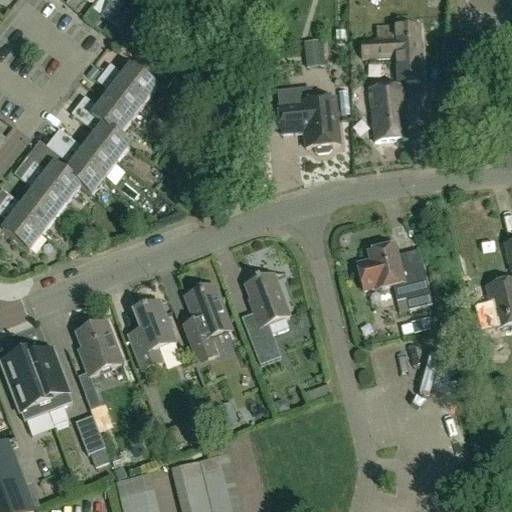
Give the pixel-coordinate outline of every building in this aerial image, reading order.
[(100,0),(111,8),(103,19),(111,26),(116,18),(125,25),(143,1),(141,0),(100,0)] [(422,84),(419,30),(395,31),(395,29),(358,30),(360,63),(397,62),(398,85),(422,84)] [(321,56),(329,55),(329,69),(343,68),(341,36),(319,37),(321,56)] [(110,68),(104,76),(144,108),(157,91),(130,69),(123,78),(110,68)] [(175,80),(160,68),(150,81),(165,93),(175,80)] [(93,69),(86,79),(94,85),(101,76),(93,69)] [(144,108),(104,76),(97,85),(109,95),(103,103),(131,124),(144,108)] [(407,141),(402,90),(370,94),(375,144),(407,141)] [(304,135),(306,152),(314,151),(314,154),(318,157),(329,156),(332,152),(331,149),(339,148),(334,101),(298,105),(297,93),(278,94),(279,110),(278,110),(281,137),(304,135)] [(85,100),(79,108),(119,140),(131,124),(103,103),(97,110),(85,100)] [(130,149),(119,140),(79,108),(72,117),(96,137),(90,145),(116,166),(130,149)] [(59,134),(53,142),(104,182),(116,166),(90,145),(83,153),(59,134)] [(104,182),(53,142),(46,151),(59,161),(70,169),(64,176),(53,167),(53,168),(80,189),(91,198),(104,182)] [(34,166),(27,174),(67,206),(80,189),(53,168),(46,176),(34,166)] [(21,183),(27,174),(21,169),(14,178),(21,183)] [(67,206),(27,174),(21,183),(33,193),(27,201),(54,222),(67,206)] [(0,205),(2,207),(8,199),(2,194),(0,196),(0,205)] [(8,199),(2,207),(41,238),(54,222),(27,201),(21,209),(8,199)] [(41,238),(2,207),(0,209),(0,219),(8,226),(1,234),(28,255),(41,238)] [(431,308),(423,271),(401,277),(394,250),(369,256),(371,265),(357,268),(364,294),(377,290),(378,293),(394,289),(397,304),(407,301),(409,313),(431,308)] [(281,361),(272,338),(288,331),(284,322),(290,319),(273,279),(285,274),(284,273),(259,284),(258,282),(255,283),(256,285),(244,289),(255,316),(241,321),(260,369),(281,361)] [(511,283),(486,290),(499,337),(506,340),(511,337),(511,283)] [(186,335),(192,352),(198,366),(216,359),(209,340),(230,332),(215,293),(186,304),(196,331),(186,335)] [(176,348),(159,305),(133,315),(142,340),(132,344),(130,338),(128,339),(142,375),(163,367),(157,353),(174,347),(175,349),(176,348)] [(413,337),(431,332),(428,321),(410,326),(413,337)] [(89,382),(90,381),(122,368),(106,326),(77,338),(86,363),(82,365),(87,377),(89,382)] [(33,354),(25,357),(47,416),(72,407),(68,396),(52,355),(50,355),(48,350),(33,356),(33,354)] [(47,416),(25,357),(1,367),(20,416),(24,425),(47,416)] [(90,414),(101,410),(95,394),(84,399),(90,414)] [(230,402),(230,422),(248,422),(248,402),(230,402)] [(280,403),(273,406),(277,417),(288,413),(285,405),(280,403)] [(104,452),(92,420),(76,426),(87,459),(104,452)] [(257,511),(286,511),(283,494),(277,495),(263,430),(241,434),(257,511)] [(183,445),(178,432),(164,438),(169,450),(183,445)] [(0,511),(33,511),(8,445),(0,447),(0,511)] [(117,483),(126,480),(122,471),(114,474),(117,483)]
